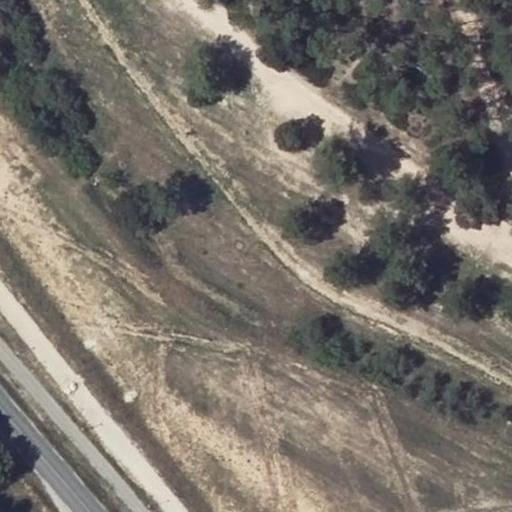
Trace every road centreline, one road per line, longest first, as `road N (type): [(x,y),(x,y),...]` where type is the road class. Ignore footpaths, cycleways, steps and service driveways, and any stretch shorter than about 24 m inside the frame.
road 1 (track): [(481,0),(507,91),(511,200)]
road 2 (secondary): [(0,391),(100,511)]
